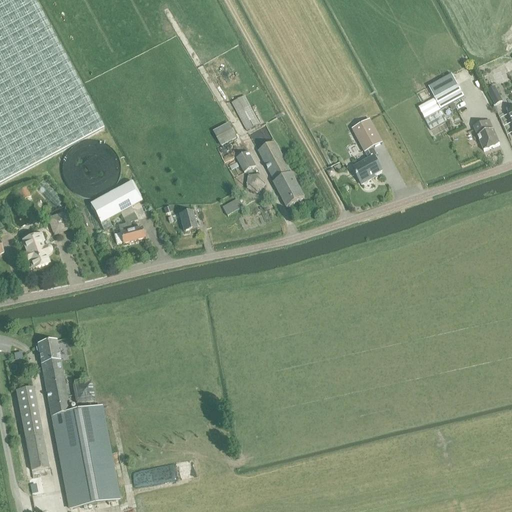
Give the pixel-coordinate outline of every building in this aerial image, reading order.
[(0,0),(0,185),(103,130),(32,0),(0,0)] [(509,79),(503,65),(493,70),(495,75),(500,73),(504,82),(509,79)] [(435,99),(418,109),(431,132),(447,123),(441,112),(450,107),(454,105),(464,99),(452,76),(429,88),(435,99)] [(495,88),(487,92),(495,107),(503,103),(495,88)] [(247,133),(260,126),(244,97),(232,105),(247,133)] [(370,122),(352,132),(368,161),(354,168),(357,175),(356,176),(361,186),(364,185),(365,185),(367,185),(368,184),(368,182),(371,181),(370,179),(382,173),(374,158),(377,156),(373,149),(382,145),(370,122)] [(483,152),(500,145),(490,122),(473,128),(483,152)] [(222,147),(236,139),(229,124),(214,132),(222,147)] [(258,153),(274,183),(292,173),(275,143),(258,153)] [(244,175),(256,168),(248,153),(236,159),(244,175)] [(306,200),(292,173),(274,183),(273,184),(287,210),(306,200)] [(248,178),(247,189),(248,191),(259,197),(261,196),(266,187),(266,185),(262,177),(261,176),(249,177),(248,178)] [(55,210),(63,202),(44,181),(35,189),(55,210)] [(130,224),(138,222),(131,210),(143,202),(133,183),(90,206),(101,226),(120,215),(125,226),(118,227),(120,235),(114,237),(117,246),(123,244),(123,246),(144,239),(141,229),(132,232),(130,224)] [(27,190),(18,193),(21,203),(30,199),(27,190)] [(228,218),(244,208),(239,199),(223,209),(228,218)] [(183,233),(197,230),(192,212),(179,216),(183,233)] [(48,220),(54,238),(72,232),(66,214),(48,220)] [(23,243),(27,253),(25,256),(24,258),(24,260),(25,262),(27,263),(29,263),(33,261),(36,270),(49,265),(46,257),(49,256),(50,254),(51,252),(51,250),(50,248),(48,247),(46,247),(43,248),(42,244),(44,242),(42,236),(23,243)] [(37,348),(36,349),(36,353),(39,354),(51,418),(53,418),(70,511),(118,501),(112,468),(101,408),(70,414),(57,343),(37,346),(37,348)] [(92,383),(89,384),(72,387),(76,406),(95,403),(92,383)] [(31,472),(48,469),(33,390),(16,393),(31,472)]
